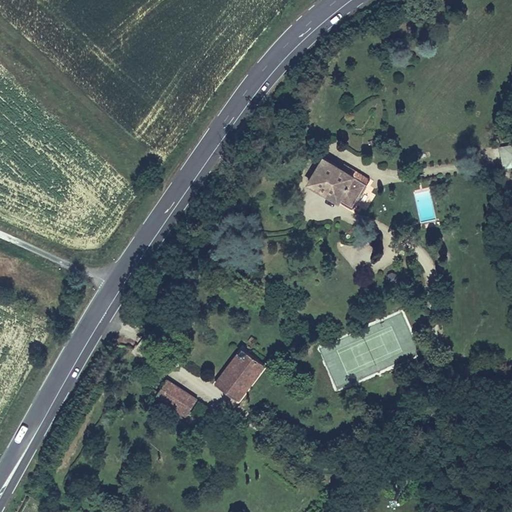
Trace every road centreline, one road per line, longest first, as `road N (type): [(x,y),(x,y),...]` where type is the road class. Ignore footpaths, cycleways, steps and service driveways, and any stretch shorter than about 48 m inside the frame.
road 1 (primary): [(341,0),(299,34),(234,112),(78,352)]
road 2 (primary): [(0,506),(78,352)]
road 3 (primary): [(78,352),(0,472)]
